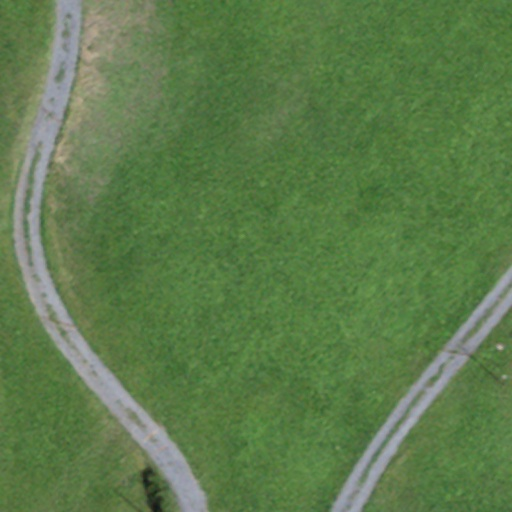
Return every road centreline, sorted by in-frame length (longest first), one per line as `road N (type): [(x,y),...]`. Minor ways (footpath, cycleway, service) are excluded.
road 1 (track): [(189,511),(167,457),(71,346),(39,291),(28,184),(67,49),(72,0)]
road 2 (track): [(511,284),(421,395),(349,511)]
